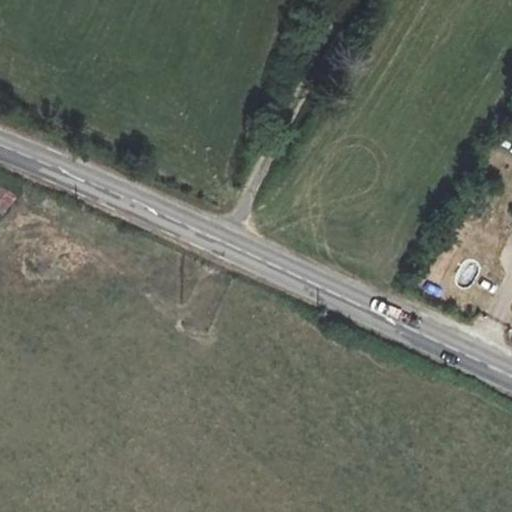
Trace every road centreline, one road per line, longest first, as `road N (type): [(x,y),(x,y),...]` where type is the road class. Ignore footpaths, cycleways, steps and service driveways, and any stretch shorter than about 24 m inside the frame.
road 1 (tertiary): [(511,379),(0,149)]
road 2 (track): [(225,245),(355,0)]
